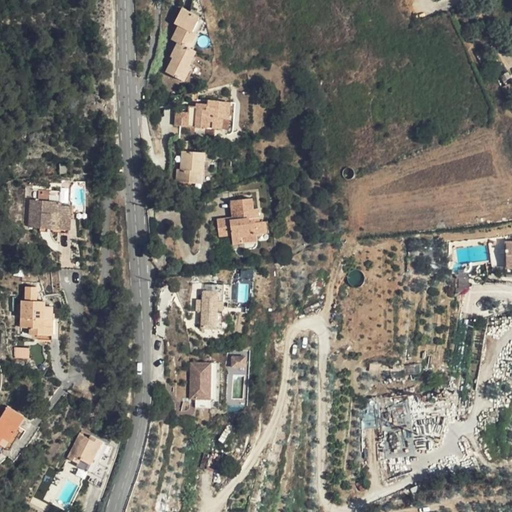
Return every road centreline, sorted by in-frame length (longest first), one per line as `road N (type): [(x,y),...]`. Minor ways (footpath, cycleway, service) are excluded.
road 1 (tertiary): [(126,0),(143,378),(113,511)]
road 2 (unknown): [(130,120),(143,124),(156,165),(164,158),(167,112),(211,89),(236,91),(244,130)]
